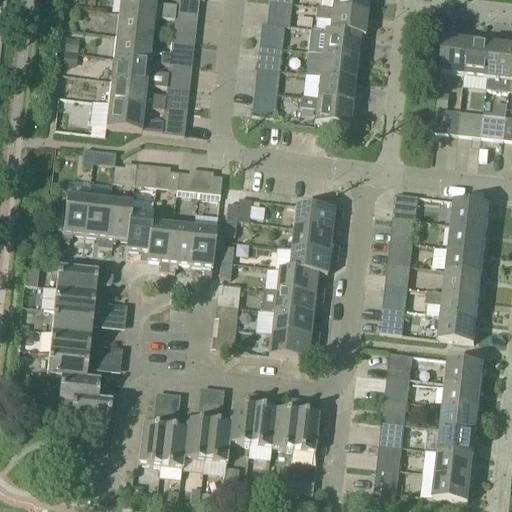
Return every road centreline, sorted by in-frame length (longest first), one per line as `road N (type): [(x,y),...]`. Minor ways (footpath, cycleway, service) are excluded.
road 1 (residential): [(367,174),(236,163),(218,154),(233,0)]
road 2 (residential): [(143,387),(136,374),(142,294),(155,287),(201,293),(196,380)]
road 3 (residential): [(340,382),(367,174)]
road 4 (residential): [(384,175),(408,0)]
road 5 (residential): [(340,382),(309,395),(196,380)]
road 6 (residential): [(511,188),(384,175)]
road 7 (residential): [(497,511),(511,390)]
